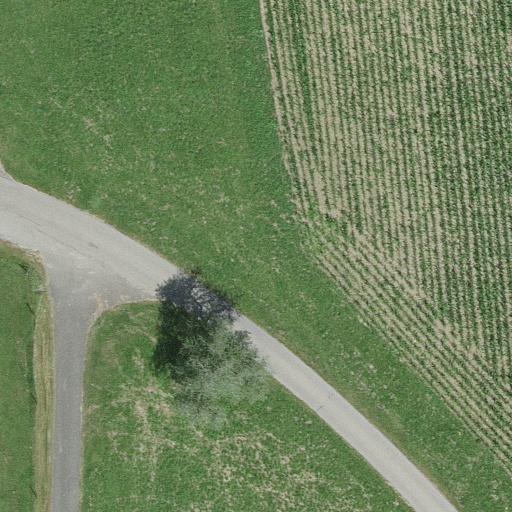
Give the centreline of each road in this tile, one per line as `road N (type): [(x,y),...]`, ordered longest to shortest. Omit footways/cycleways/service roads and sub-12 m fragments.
road 1 (unclassified): [(0,207),(91,238),(179,287),(324,398),(435,511)]
road 2 (track): [(91,238),(71,329),(60,511)]
